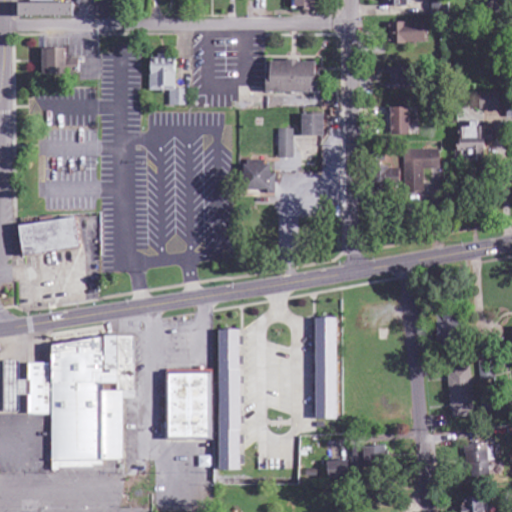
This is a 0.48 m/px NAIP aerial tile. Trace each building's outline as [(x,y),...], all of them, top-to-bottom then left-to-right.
[(312,0),(300,0),(301,9),(313,9),(312,0)] [(26,18),(79,19),(79,5),(26,4),(26,18)] [(432,44),(431,24),(392,25),(392,45),(432,44)] [(46,77),(82,77),(81,59),(71,59),(71,50),(45,50),(46,77)] [(171,106),(189,107),(190,90),(181,90),(181,63),(153,63),(152,92),(171,92),(171,106)] [(325,63),(277,63),(277,73),(269,73),(269,93),(324,94),(325,63)] [(391,69),(391,91),(415,91),(415,68),(391,69)] [(483,110),(503,109),(503,92),(482,93),(483,110)] [(396,135),(415,135),(414,107),(395,107),(396,135)] [(330,114),(308,114),(307,135),(329,135),(330,114)] [(503,152),(502,135),(488,135),(487,121),(475,122),(475,127),(462,128),(463,140),(459,140),(460,160),(486,159),(486,153),(503,152)] [(296,129),(280,129),(280,159),(296,158),(296,129)] [(406,151),(407,186),(426,186),(425,170),(443,169),(442,150),(406,151)] [(251,190),(277,191),(277,164),(252,164),(251,190)] [(31,255),(87,247),(82,217),(27,225),(31,255)] [(461,351),(466,319),(446,316),(441,347),(461,351)] [(345,318),(322,318),(321,419),(344,419),(345,318)] [(246,331),(224,331),(225,471),(247,470),(246,331)] [(51,350),(47,417),(22,417),(23,357),(51,350)] [(453,418),(476,417),(474,367),(451,367),(453,418)] [(174,439),(217,438),(217,373),(174,373),(174,439)] [(474,444),(475,482),(493,481),(491,443),(474,444)] [(357,478),(357,471),(390,469),(389,446),(355,448),(355,461),(332,462),(333,479),(357,478)] [(490,511),(491,498),(467,497),(466,511),(490,511)]
